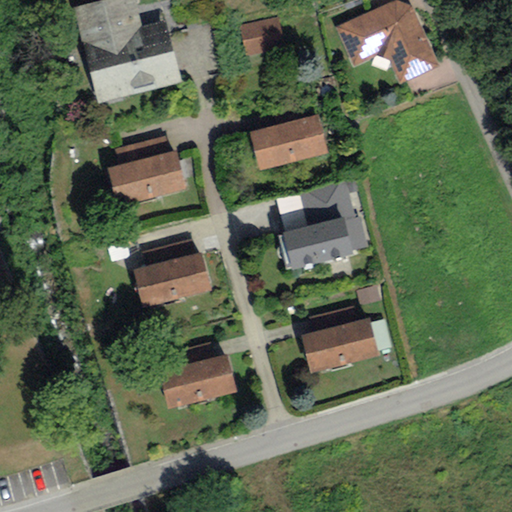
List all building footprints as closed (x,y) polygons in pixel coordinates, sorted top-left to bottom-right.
[(135,0),(106,0),(71,9),(97,106),(182,83),(165,20),(143,26),(135,0)] [(407,0),(400,0),(335,28),(354,67),(377,56),(390,61),(400,84),(439,67),(407,0)] [(277,17),(239,26),(246,57),(285,49),(277,17)] [(319,115),(249,133),(259,171),(328,153),(319,115)] [(120,165),(168,153),(164,136),(116,149),(120,165)] [(120,165),(107,168),(117,207),(186,189),(176,151),(168,153),(120,165)] [(352,255),(351,250),(344,220),(354,217),(344,181),(299,194),(308,226),(282,233),(292,270),(352,255)] [(344,220),(351,250),(367,246),(360,217),(354,217),(344,220)] [(146,267),(195,254),(192,241),(142,253),(146,267)] [(146,267),(133,270),(142,308),(210,290),(200,253),(195,254),(146,267)] [(376,286),(356,291),(360,305),(380,301),(376,286)] [(313,333),(357,322),(353,307),(309,318),(313,333)] [(313,333),(300,337),(310,374),(379,356),(369,319),(357,322),(313,333)] [(184,366),(214,358),(209,342),(180,350),(184,366)] [(184,366),(158,372),(167,410),(237,392),(227,355),(214,358),(184,366)]
